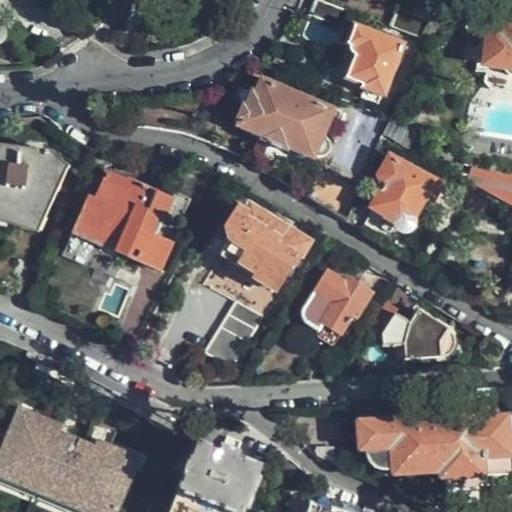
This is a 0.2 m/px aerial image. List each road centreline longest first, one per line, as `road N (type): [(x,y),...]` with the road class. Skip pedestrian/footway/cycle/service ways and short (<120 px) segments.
road 1 (residential): [(64,90),(83,123),(221,156),(511,336)]
road 2 (residential): [(511,378),(235,398)]
road 3 (residential): [(235,398),(170,387),(0,303)]
road 4 (residential): [(64,90),(206,63),(257,25),(271,0)]
road 5 (residential): [(235,398),(318,465),(429,511)]
